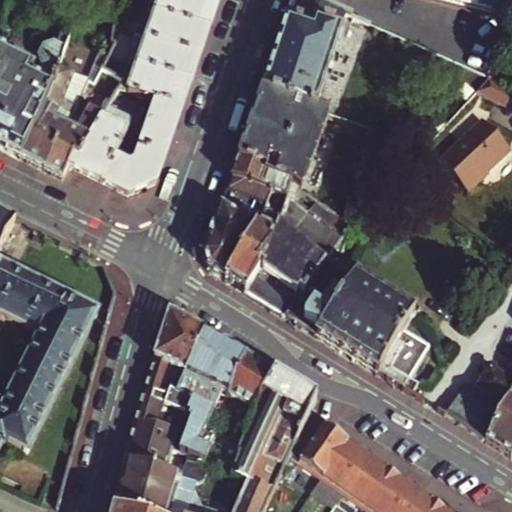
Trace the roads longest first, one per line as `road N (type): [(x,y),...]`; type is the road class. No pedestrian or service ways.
road 1 (tertiary): [(161,273),(511,486)]
road 2 (residential): [(161,273),(257,0)]
road 3 (residential): [(93,511),(161,273)]
road 4 (tertiary): [(0,189),(161,273)]
